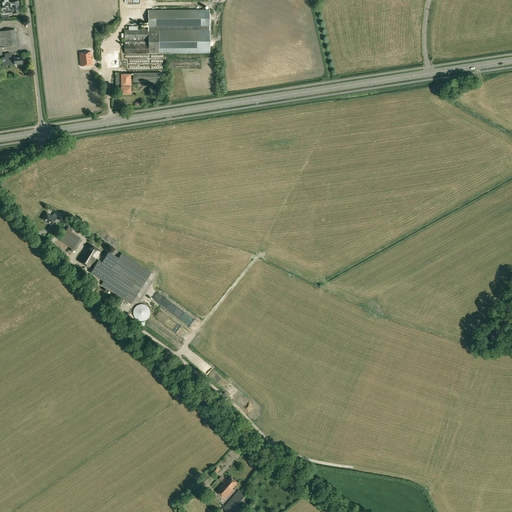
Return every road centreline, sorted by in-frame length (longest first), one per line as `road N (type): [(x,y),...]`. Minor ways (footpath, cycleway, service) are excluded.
road 1 (primary): [(43,132),(511,61)]
road 2 (track): [(0,197),(118,325),(247,445),(209,483)]
road 3 (track): [(347,511),(247,445)]
